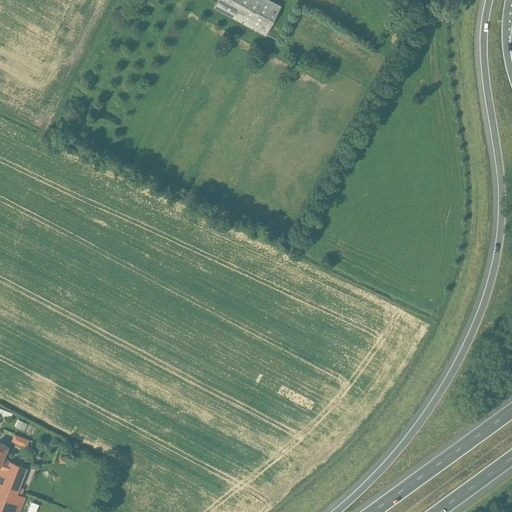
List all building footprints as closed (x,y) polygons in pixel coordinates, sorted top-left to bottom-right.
[(217,0),(213,8),(265,35),(281,5),(270,0),(217,0)] [(0,407),(0,416),(9,420),(12,413),(0,407)] [(14,434),(11,441),(26,447),(28,440),(14,434)] [(7,446),(0,443),(0,465),(0,466),(0,480),(2,482),(0,485),(0,508),(9,511),(18,511),(25,497),(16,494),(26,468),(2,459),(7,446)] [(30,467),(37,470),(39,464),(32,461),(30,467)] [(27,510),(33,511),(34,511),(37,503),(30,501),(27,510)]
